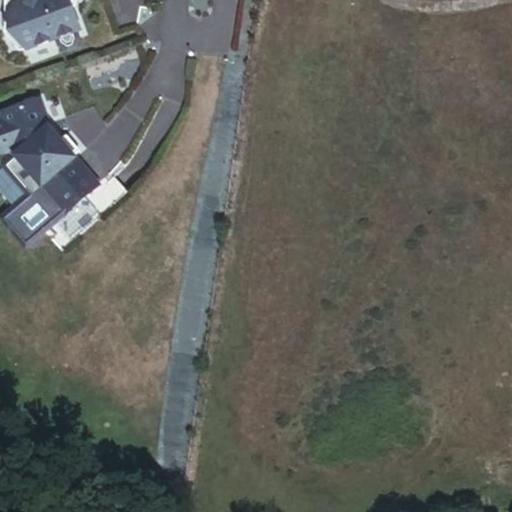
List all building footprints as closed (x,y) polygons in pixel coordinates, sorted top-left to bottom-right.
[(23,22),(15,2),(20,0),(19,0),(2,0),(5,28),(18,47),(26,45),(14,28),(23,22)] [(78,26),(68,0),(19,0),(20,0),(15,2),(23,22),(14,28),(26,45),(55,35),(73,28),(78,26)] [(77,37),(73,28),(55,35),(59,43),(65,46),(74,43),(77,37)] [(59,137),(48,124),(37,96),(0,109),(0,148),(0,150),(10,146),(14,151),(40,182),(64,209),(97,181),(72,152),(59,137)] [(78,147),(65,132),(59,137),(72,152),(78,147)] [(40,182),(14,151),(2,162),(28,192),(40,182)]
